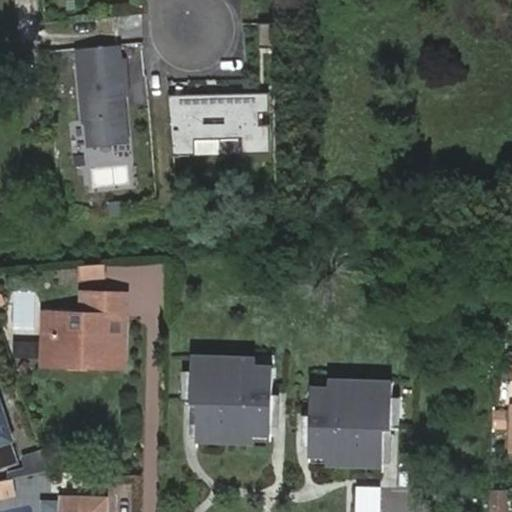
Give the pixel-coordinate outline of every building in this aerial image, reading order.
[(281,21),(261,21),(262,46),(281,46),(281,21)] [(120,44),(80,47),(87,119),(90,122),(92,143),(129,139),(126,106),(119,102),(119,94),(130,93),(127,59),(122,60),(120,44)] [(269,87),(172,96),(177,156),(200,154),(199,141),(244,137),(246,151),(273,148),(270,121),(261,122),(260,109),(271,108),(269,87)] [(75,266),(75,280),(103,279),(102,264),(75,266)] [(83,320),(46,319),(46,364),(68,365),(68,371),(88,371),(88,366),(109,366),(110,322),(123,322),(124,300),(83,299),(83,320)] [(122,372),(123,322),(110,322),(109,366),(88,366),(88,371),(122,372)] [(272,356),(192,354),(192,367),(184,367),(183,395),(191,395),(190,432),(199,432),(199,435),(268,438),(269,431),(272,431),(272,422),(280,422),(281,392),(274,392),(275,365),(272,364),(272,356)] [(395,395),(395,381),(315,378),(315,386),(311,386),(311,414),(304,414),(303,443),(311,444),(310,453),(314,453),(313,460),(383,462),(383,459),(392,460),(393,423),(402,423),(403,395),(395,395)] [(0,394),(0,447),(13,443),(17,441),(0,394)] [(0,468),(20,461),(13,443),(0,447),(0,468)] [(14,478),(0,480),(0,499),(16,496),(14,478)] [(377,511),(379,488),(360,487),(358,511),(377,511)] [(507,511),(508,488),(491,488),(489,511),(507,511)] [(63,500),(62,511),(101,511),(102,500),(63,500)]
